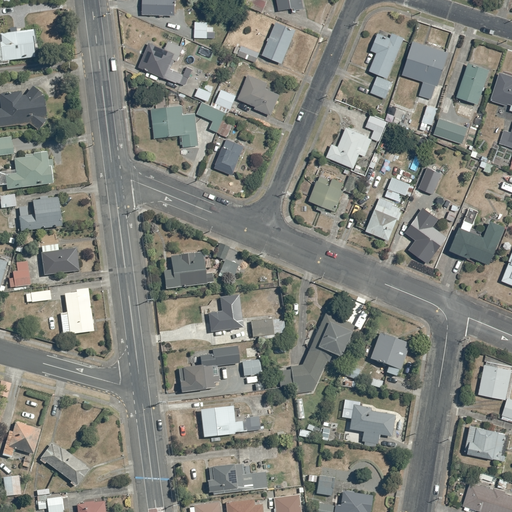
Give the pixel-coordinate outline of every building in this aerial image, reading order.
[(174,14),(173,0),(140,0),(141,13),(174,14)] [(265,0),(252,0),(250,6),(262,11),(265,0)] [(302,7),(300,0),(275,0),(277,9),(290,7),(290,9),(302,7)] [(293,28),(274,20),(260,54),(280,62),(293,28)] [(206,37),(207,21),(194,21),(193,36),(206,37)] [(3,61),(38,59),(36,31),(0,33),(0,39),(0,41),(0,64),(4,65),(3,61)] [(369,92),(384,98),(391,80),(386,78),(402,37),(388,32),(385,40),(373,35),(368,50),(375,52),(368,70),(376,73),(369,92)] [(180,72),(169,68),(173,59),(175,60),(182,45),(168,39),(164,48),(148,41),(137,66),(184,86),(192,68),(183,64),(180,72)] [(446,50),(411,40),(401,74),(422,80),(418,95),(432,98),(446,50)] [(258,52),(235,42),(231,52),(254,62),(258,52)] [(487,69),(465,62),(454,96),(476,103),(487,69)] [(221,69),(212,66),(209,74),(218,77),(221,69)] [(511,78),(511,75),(497,71),(488,98),(509,105),(507,109),(511,110),(511,82),(511,78)] [(269,114),(278,91),(268,87),(267,88),(262,86),(264,81),(247,74),(237,98),(254,105),(253,107),(269,114)] [(211,92),(198,86),(194,95),(207,101),(211,92)] [(0,128),(30,125),(39,131),(42,131),(44,128),(46,125),(47,122),(48,119),(49,116),(49,113),(49,110),(49,107),(48,103),(47,100),(46,97),(44,94),(42,92),(40,89),(38,87),(32,88),(25,96),(22,96),(21,91),(0,92),(0,96),(1,109),(0,109),(0,128)] [(235,94),(220,88),(213,107),(228,113),(235,94)] [(224,112),(201,102),(196,113),(212,120),(209,128),(216,131),(224,112)] [(182,114),(180,104),(150,107),(153,136),(180,133),(182,146),(198,144),(194,113),(182,114)] [(417,128),(424,130),(427,123),(431,125),(436,109),(425,105),(417,128)] [(370,138),(377,141),(385,120),(368,114),(364,125),(374,129),(371,135),(344,124),(336,146),(329,143),(324,156),(352,167),(358,152),(364,155),(370,138)] [(233,122),(224,117),(218,132),(226,136),(233,122)] [(465,126),(437,117),(432,134),(460,142),(465,126)] [(503,130),(495,157),(508,160),(507,166),(511,167),(511,123),(510,132),(503,130)] [(0,155),(13,154),(11,137),(0,137),(0,155)] [(243,145),(222,137),(211,165),(231,173),(243,145)] [(50,166),(48,153),(14,158),(16,171),(0,173),(0,185),(7,185),(8,190),(54,183),(52,166),(50,166)] [(344,180),(323,172),(322,176),(317,174),(307,200),(332,210),(344,180)] [(361,177),(349,173),(343,190),(355,194),(361,177)] [(408,177),(398,173),(397,179),(389,176),(382,195),(400,201),(403,194),(409,196),(413,185),(406,183),(408,177)] [(15,207),(14,194),(0,195),(0,198),(1,208),(15,207)] [(64,226),(60,196),(34,199),(35,214),(28,215),(26,206),(19,206),(21,231),(64,226)] [(403,206),(378,196),(362,234),(385,244),(396,218),(398,219),(403,206)] [(445,235),(416,215),(404,232),(433,252),(445,235)] [(470,222),(460,218),(447,249),(466,256),(467,255),(487,263),(502,226),(487,220),(480,236),(467,230),(470,222)] [(80,271),(77,248),(59,251),(58,244),(41,247),(45,276),(80,271)] [(228,247),(218,244),(215,256),(224,258),(228,247)] [(511,249),(499,279),(511,284),(511,249)] [(203,272),(200,250),(167,254),(169,270),(161,271),(163,287),(212,281),(211,271),(203,272)] [(237,264),(224,259),(218,274),(231,279),(237,264)] [(17,271),(8,272),(10,287),(30,286),(28,261),(16,262),(17,271)] [(51,300),(50,290),(25,293),(26,303),(51,300)] [(96,331),(90,290),(66,293),(69,314),(61,315),(64,336),(96,331)] [(241,327),(237,294),(218,296),(220,310),(207,311),(210,331),(241,327)] [(301,365),(290,365),(290,368),(278,369),(279,392),(296,391),(312,391),(329,353),(337,356),(350,325),(341,322),(323,314),(311,340),(309,344),(301,365)] [(283,332),(282,317),(245,319),(246,335),(283,332)] [(407,343),(377,332),(368,358),(387,364),(385,371),(396,375),(407,343)] [(239,362),(237,345),(189,350),(190,364),(176,366),(179,391),(214,387),(212,365),(239,362)] [(260,373),(258,358),(241,360),(243,375),(260,373)] [(359,368),(344,362),(340,373),(355,379),(359,368)] [(511,377),(511,366),(487,362),(481,391),(509,396),(511,377)] [(10,382),(0,380),(0,395),(6,397),(10,382)] [(511,398),(505,397),(499,418),(511,421),(511,398)] [(233,421),(231,404),(198,408),(201,436),(260,429),(258,415),(242,417),(242,420),(233,421)] [(368,406),(351,404),(348,428),(362,430),(361,444),(376,446),(378,434),(390,435),(393,413),(367,410),(368,406)] [(39,427),(10,419),(0,453),(0,454),(10,457),(13,448),(31,453),(39,427)] [(329,426),(320,424),(318,441),(327,442),(329,426)] [(505,432),(467,425),(462,452),(500,459),(505,432)] [(88,467),(51,441),(39,457),(75,484),(88,467)] [(203,480),(204,491),(211,490),(212,494),(227,493),(226,491),(266,487),(264,470),(240,472),(239,462),(207,465),(209,479),(203,480)] [(316,469),(305,468),(303,480),(314,481),(316,469)] [(333,476),(317,474),(315,493),(332,494),(333,476)] [(20,494),(19,475),(3,476),(4,495),(20,494)] [(511,511),(511,494),(468,481),(460,504),(485,511),(511,511)] [(368,511),(371,495),(340,490),(338,507),(334,506),(333,511),(368,511)] [(299,511),(298,494),(273,497),(274,511),(299,511)] [(61,495),(37,498),(38,509),(46,508),(46,511),(50,511),(62,511),(61,495)] [(261,511),(259,495),(224,499),(225,511),(261,511)] [(103,511),(102,499),(74,502),(75,511),(71,511),(103,511)] [(218,511),(218,501),(187,505),(188,511),(218,511)] [(330,511),(331,504),(316,503),(315,511),(330,511)]
